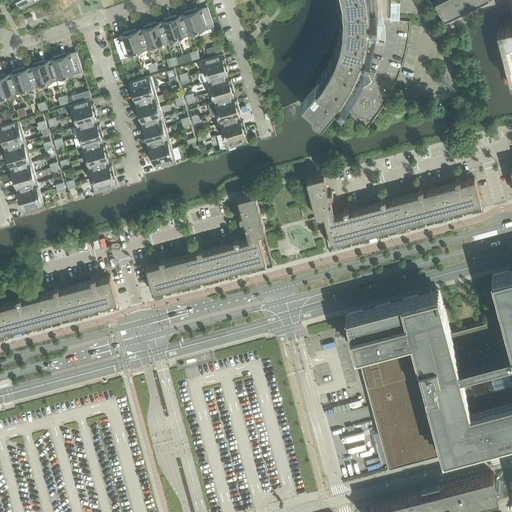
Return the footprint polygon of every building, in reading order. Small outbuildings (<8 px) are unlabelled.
[(317,85),(301,103),(322,121),(325,117),(328,114),(338,103),(367,128),(371,123),(380,111),(388,97),(396,83),(401,68),(406,53),(409,37),(410,21),(400,20),(400,2),(391,2),(391,0),(344,0),(344,5),(345,11),(344,19),(344,25),(343,33),(341,39),(339,47),(337,53),(333,61),(331,66),(326,73),(323,78),(317,85)] [(445,0),(440,0),(435,3),(444,21),(453,17),(445,0)] [(456,0),(445,0),(453,17),(463,12),(456,0)] [(468,0),(456,0),(463,12),(472,7),(468,0)] [(198,31),(215,26),(208,5),(202,7),(199,8),(197,9),(197,7),(190,9),(191,11),(198,30),(198,31)] [(183,14),(181,14),(188,34),(188,35),(198,31),(198,30),(191,11),(190,9),(184,11),(185,11),(185,13),(183,14)] [(176,14),(170,16),(171,18),(177,37),(178,38),(188,35),(188,34),(181,14),(179,15),(177,16),(176,14)] [(163,21),(161,21),(167,41),(168,42),(178,38),(177,37),(171,18),(170,16),(164,18),(165,20),(163,21)] [(156,20),(150,23),(150,25),(157,44),(157,45),(168,42),(167,41),(161,21),(158,22),(156,23),(156,21),(156,20)] [(142,28),(140,28),(147,48),(147,49),(157,45),(157,44),(150,25),(150,23),(144,25),(144,27),(142,28)] [(511,26),(497,29),(511,83),(511,82),(511,25),(511,26)] [(135,27),(129,30),(130,32),(137,51),(137,52),(147,49),(147,48),(140,28),(138,29),(136,30),(135,28),(135,27)] [(114,37),(121,58),(137,52),(137,51),(130,32),(129,30),(123,32),(124,34),(122,35),(119,35),(114,37)] [(214,46),(206,48),(208,54),(215,52),(214,46)] [(77,73),(83,71),(76,50),(70,52),(68,53),(66,54),(65,52),(65,51),(59,53),(60,56),(67,76),(77,73)] [(52,58),(50,59),(57,80),(67,76),(60,56),(59,53),(53,55),(53,56),(54,58),(52,58)] [(201,60),(204,70),(225,64),(227,64),(225,57),(223,58),(221,54),(201,60)] [(175,64),(173,57),(167,59),(169,67),(175,65),(175,64)] [(45,58),(39,60),(40,63),(47,83),(57,80),(50,59),(48,60),(46,61),(45,59),(45,58)] [(32,65),(29,66),(36,87),(47,83),(40,63),(39,60),(33,62),(33,63),(34,65),(32,65)] [(229,70),(227,64),(225,64),(204,70),(207,81),(228,75),(226,70),(229,70)] [(24,65),(18,67),(19,70),(26,90),(36,87),(29,66),(27,67),(25,68),(25,66),(24,65)] [(11,72),(9,73),(16,94),(26,90),(19,70),(18,67),(12,69),(13,70),(13,72),(11,72)] [(4,72),(0,73),(0,80),(6,97),(16,94),(9,73),(7,74),(5,74),(4,73),(4,72)] [(129,86),(131,92),(133,91),(153,85),(154,85),(151,74),(150,75),(130,80),(131,83),(132,85),(130,85),(129,86)] [(190,81),(189,79),(188,75),(180,77),(182,84),(190,81)] [(229,79),(228,75),(207,81),(210,91),(231,85),(233,84),(231,78),(229,79)] [(235,90),(233,84),(231,85),(210,91),(213,101),(234,95),(233,91),(235,90)] [(136,99),(136,101),(156,96),(157,95),(154,85),(153,85),(133,91),(131,92),(133,98),(135,97),(136,99)] [(135,106),(137,112),(139,112),(159,106),(160,106),(157,95),(156,96),(136,101),(137,104),(138,106),(136,106),(135,106)] [(235,100),(234,95),(213,101),(213,102),(208,103),(211,113),(216,112),(237,106),(239,105),(237,99),(235,100)] [(69,105),(73,115),(93,109),(96,108),(94,102),(91,103),(90,99),(69,105)] [(241,111),(239,105),(237,106),(216,112),(219,122),(240,116),(239,112),(241,111)] [(142,120),(142,122),(162,116),(163,116),(160,106),(159,106),(139,112),(137,112),(139,119),(140,118),(141,118),(142,120)] [(97,115),(96,108),(93,109),(73,115),(76,126),(96,119),(95,115),(97,115)] [(141,127),(143,133),(145,133),(165,127),(166,126),(163,116),(162,116),(142,122),(143,125),(144,126),(142,127),(141,127)] [(241,120),(240,116),(219,122),(222,133),(243,126),(245,126),(243,120),(241,120)] [(0,129),(0,136),(2,136),(23,130),(20,119),(0,124),(0,129),(0,130),(0,129)] [(98,124),(96,119),(76,126),(79,136),(99,130),(102,129),(100,123),(98,124)] [(148,141),(149,143),(168,137),(169,137),(166,126),(165,127),(145,133),(143,133),(145,139),(146,139),(147,139),(148,141)] [(247,132),(245,126),(243,126),(222,133),(225,142),(226,147),(247,141),(246,136),(245,133),(247,132)] [(103,135),(102,129),(99,130),(79,136),(82,146),(102,140),(101,136),(103,135)] [(4,142),(5,146),(26,140),(23,130),(2,136),(0,136),(0,137),(1,143),(4,142)] [(147,148),(149,154),(152,153),(171,147),(172,147),(169,137),(168,137),(149,143),(149,145),(150,147),(148,148),(147,148)] [(4,151),(6,157),(8,157),(29,151),(26,140),(5,146),(6,151),(4,151)] [(104,144),(102,140),(82,146),(85,157),(106,151),(108,150),(106,144),(104,144)] [(207,149),(205,142),(199,144),(201,151),(207,149)] [(177,162),(172,147),(171,147),(152,153),(149,154),(151,160),(152,160),(153,159),(154,161),(154,163),(156,168),(177,162)] [(110,156),(108,150),(106,151),(85,157),(88,167),(109,161),(107,157),(110,156)] [(10,163),(11,167),(32,161),(29,151),(8,157),(6,157),(8,164),(10,163)] [(10,172),(12,178),(14,177),(35,171),(32,161),(11,167),(12,171),(10,172)] [(110,165),(109,161),(88,167),(91,177),(112,171),(114,171),(112,164),(110,165)] [(16,184),(17,188),(38,182),(35,171),(14,177),(12,178),(14,184),(16,184)] [(116,177),(114,171),(112,171),(91,177),(94,187),(95,192),(116,186),(114,181),(113,177),(116,177)] [(333,195),(332,191),(332,190),(331,190),(331,189),(330,189),(328,190),(324,174),(307,178),(317,216),(324,214),(325,216),(325,217),(335,214),(335,213),(334,212),(330,195),(333,195)] [(456,182),(438,187),(444,212),(474,204),(476,212),(484,210),(475,177),(461,180),(460,177),(457,178),(456,178),(455,179),(455,180),(456,182)] [(16,193),(18,199),(20,198),(41,192),(38,182),(17,188),(19,192),(16,193)] [(418,190),(419,192),(400,197),(407,222),(437,214),(439,222),(446,220),(444,212),(438,187),(424,190),(423,187),(420,188),(419,188),(418,189),(418,190)] [(44,201),(41,192),(20,198),(18,199),(20,205),(22,204),(23,208),(25,213),(45,206),(44,201)] [(266,230),(256,192),(238,197),(243,213),(241,213),(240,214),(240,215),(240,216),(241,219),(244,219),(249,235),(249,237),(259,235),(259,233),(259,232),(266,230)] [(381,202),(363,207),(370,232),(399,224),(401,232),(409,230),(407,222),(400,197),(386,200),(386,197),(382,198),(381,199),(381,200),(381,202)] [(335,214),(325,217),(332,242),(362,234),(364,242),(372,240),(370,232),(363,207),(349,210),(348,207),(345,208),(344,208),(344,209),(343,210),(344,210),(344,212),(335,214)] [(234,238),(235,241),(221,245),(228,270),(230,278),(238,276),(235,268),(266,260),(259,235),(249,237),(240,240),(240,238),(239,237),(238,237),(234,238)] [(200,247),(197,248),(198,251),(185,255),(190,280),(193,288),(201,286),(198,278),(228,270),(221,245),(203,250),(203,248),(202,247),(201,247),(200,247)] [(160,261),(147,265),(156,298),(163,296),(161,288),(190,280),(185,255),(166,260),(165,258),(164,257),(163,257),(159,258),(160,261)] [(504,316),(450,330),(439,289),(401,299),(347,313),(353,338),(357,349),(359,358),(389,468),(444,453),(511,434),(511,268),(493,274),(504,315),(504,316)] [(92,280),(73,285),(80,310),(110,302),(112,310),(119,308),(117,299),(111,275),(97,278),(96,275),(93,276),(92,276),(91,277),(91,278),(92,280)] [(54,288),(54,290),(36,295),(43,319),(73,312),(75,320),(82,318),(80,310),(73,285),(60,288),(59,285),(56,286),(55,286),(54,287),(54,288)] [(17,298),(17,300),(0,304),(0,308),(6,330),(35,322),(37,330),(45,328),(43,319),(36,295),(22,298),(21,295),(18,296),(17,296),(17,297),(17,298)] [(372,510),(371,511),(448,511),(447,509),(453,507),(500,495),(498,489),(504,482),(498,479),(495,479),(494,473),(441,486),(440,481),(422,485),(423,491),(370,505),(371,506),(372,510)]
